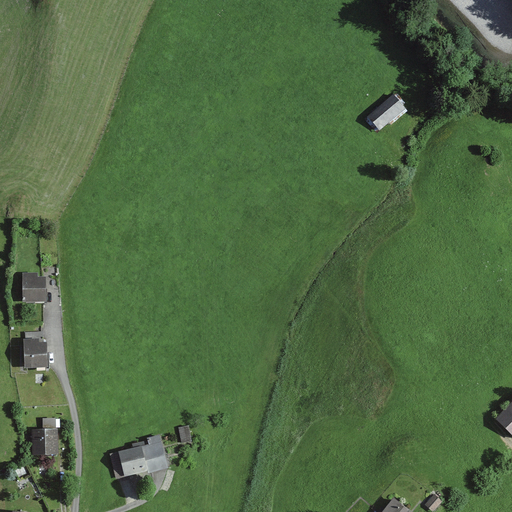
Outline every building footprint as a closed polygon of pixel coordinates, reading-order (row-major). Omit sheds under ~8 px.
[(395,99),(366,121),(376,133),(404,111),(395,99)] [(47,274),(23,274),(23,302),(47,302),(47,274)] [(48,340),(26,340),(26,368),(48,368),(48,340)] [(511,404),(498,420),(511,433),(511,404)] [(62,424),(62,416),(44,416),(44,424),(62,424)] [(189,428),(178,429),(181,445),(191,443),(189,428)] [(59,431),(33,431),(33,454),(59,453),(59,431)] [(152,446),(113,455),(119,481),(170,469),(162,435),(150,437),(152,446)] [(433,496),(426,506),(433,511),(434,511),(442,502),(433,496)] [(394,499),(384,511),(409,511),(410,511),(394,499)]
